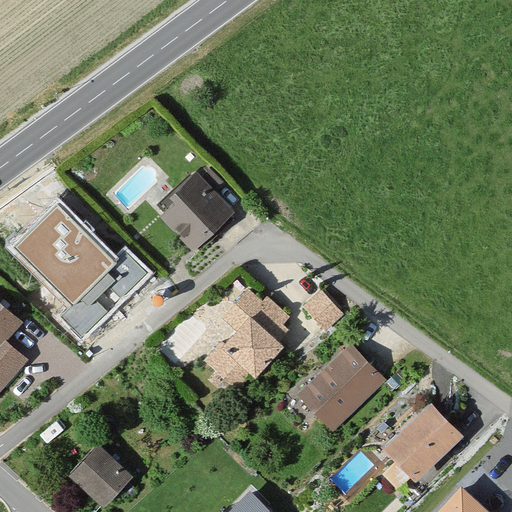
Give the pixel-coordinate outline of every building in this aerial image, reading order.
[(205,173),(218,188),(224,182),(211,167),(205,173)] [(197,178),(172,200),(177,206),(166,215),(195,247),(231,215),(197,178)] [(60,201),(10,247),(66,308),(56,317),(79,341),(151,274),(129,249),(116,261),(60,201)] [(262,302),(249,291),(225,318),(238,329),(211,360),(238,383),(251,367),(259,374),(281,350),(278,348),(282,342),(279,339),(288,329),(283,325),(290,317),(267,297),(262,302)] [(321,292),(305,306),(325,329),(342,315),(321,292)] [(20,318),(0,300),(0,384),(25,356),(3,337),(20,318)] [(352,348),(303,397),(333,427),(382,378),(352,348)] [(431,405),(384,450),(395,462),(384,472),(399,487),(412,474),(416,478),(460,436),(431,405)] [(130,476),(97,448),(72,477),(104,505),(130,476)] [(486,511),(461,489),(439,511),(486,511)] [(274,511),(254,492),(233,511),(274,511)]
